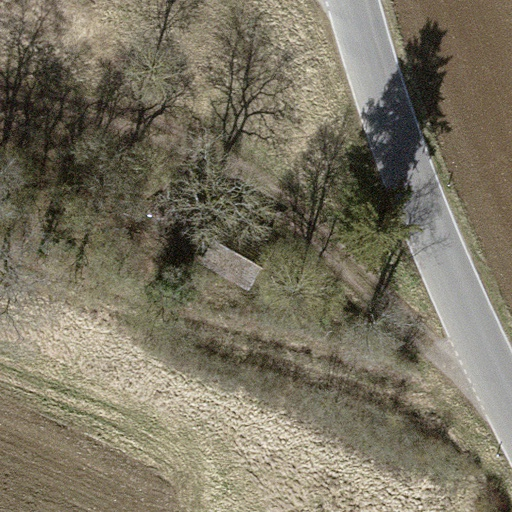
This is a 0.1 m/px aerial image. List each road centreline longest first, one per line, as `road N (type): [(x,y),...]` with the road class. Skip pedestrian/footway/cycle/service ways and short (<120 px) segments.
road 1 (track): [(511,412),(268,190),(111,118),(0,88)]
road 2 (tertiary): [(511,403),(406,158),(355,0)]
